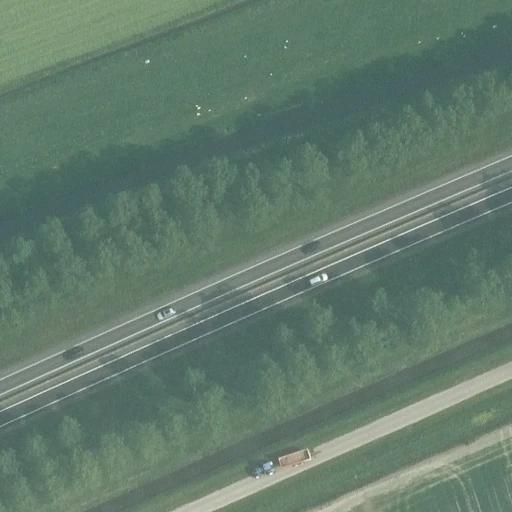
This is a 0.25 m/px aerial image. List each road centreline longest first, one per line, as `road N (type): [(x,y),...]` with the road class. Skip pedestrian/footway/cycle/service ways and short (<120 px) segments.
road 1 (trunk): [(0,416),(511,193)]
road 2 (trunk): [(511,160),(0,383)]
road 3 (unclassified): [(194,511),(511,372)]
